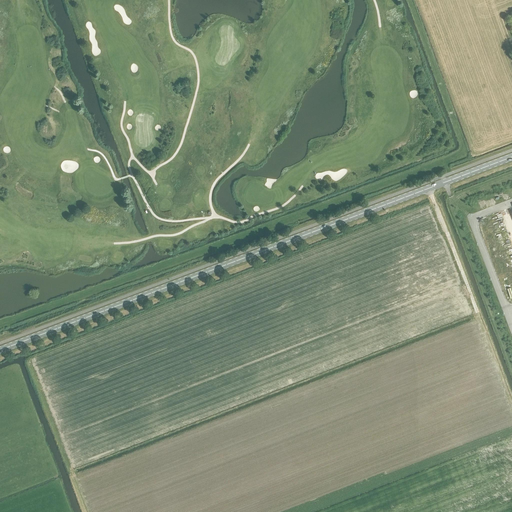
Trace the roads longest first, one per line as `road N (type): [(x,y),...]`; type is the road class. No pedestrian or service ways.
road 1 (secondary): [(0,349),(511,156)]
road 2 (unclassified): [(507,313),(471,217),(511,202)]
road 3 (track): [(427,188),(477,312)]
